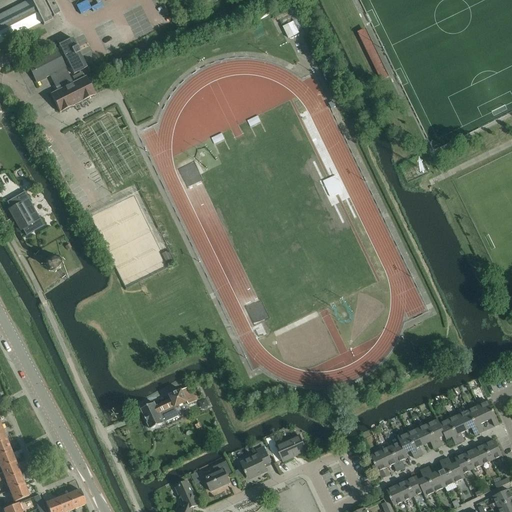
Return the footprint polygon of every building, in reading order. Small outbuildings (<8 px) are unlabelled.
[(0,39),(11,34),(12,37),(42,22),(44,25),(52,21),(50,17),(52,15),(53,18),(60,14),(52,0),(30,0),(0,15),(0,39)] [(294,22),(283,27),(289,39),(299,33),(298,31),(294,22)] [(72,39),(59,45),(66,60),(73,75),(87,68),(79,53),(80,52),(77,47),(76,47),(72,39)] [(57,52),(29,66),(36,80),(37,83),(38,83),(46,78),(50,76),(51,77),(58,91),(51,95),(60,113),(95,95),(86,77),(85,78),(75,83),(73,84),(66,69),(57,52)] [(82,72),(73,77),(75,83),(85,78),(82,72)] [(258,116),(248,121),(251,127),(261,122),(258,116)] [(222,133),(212,139),(215,145),(225,140),(222,133)] [(25,192),(7,203),(11,209),(9,210),(21,231),(22,230),(26,236),(44,226),(25,192)] [(168,251),(162,254),(169,267),(175,264),(168,251)] [(46,260),(45,267),(50,272),(56,273),(56,272),(60,269),(61,268),(62,262),(57,256),(51,256),(46,260)] [(172,399),(145,412),(153,428),(164,422),(164,423),(179,415),(176,409),(188,403),(189,405),(198,401),(191,387),(182,391),(183,392),(171,398),(172,399)] [(206,399),(199,402),(202,410),(209,406),(206,399)] [(489,402),(479,407),(486,423),(491,420),(495,427),(499,425),(489,402)] [(479,407),(469,412),(479,435),(484,432),(481,425),(486,423),(479,407)] [(469,412),(459,416),(466,432),(472,429),(475,436),(479,435),(469,412)] [(459,416),(449,421),(460,443),(464,441),(461,434),(466,432),(459,416)] [(438,421),(428,425),(439,448),(443,446),(439,439),(445,436),(440,425),(438,421)] [(440,425),(445,436),(447,441),(453,438),(454,441),(456,445),(460,443),(449,421),(440,425)] [(428,425),(418,430),(425,445),(431,443),(434,450),(439,448),(428,425)] [(418,430),(409,434),(419,457),(423,455),(419,448),(425,445),(418,430)] [(272,434),(265,436),(270,447),(276,444),(272,434)] [(405,436),(399,439),(401,443),(406,454),(411,452),(415,459),(416,459),(419,457),(409,434),(405,436)] [(300,437),(277,447),(284,462),(307,451),(300,437)] [(489,441),(485,443),(493,461),(503,457),(495,440),(490,443),(489,441)] [(7,441),(0,443),(0,456),(11,452),(7,441)] [(401,443),(391,447),(401,471),(406,468),(403,462),(408,459),(406,454),(401,443)] [(481,447),(476,449),(483,465),(493,461),(485,443),(480,445),(481,447)] [(391,447),(381,452),(388,468),(389,468),(394,466),(397,473),(401,471),(391,447)] [(259,456),(242,464),(250,482),(268,473),(265,466),(272,463),(265,448),(257,451),(259,456)] [(470,450),(466,452),(474,470),(483,465),(476,449),(471,452),(470,450)] [(11,452),(0,456),(0,466),(1,469),(16,463),(11,452)] [(381,452),(371,457),(382,479),(386,477),(383,471),(388,468),(381,452)] [(462,456),(456,459),(458,463),(464,474),(474,470),(466,452),(461,454),(462,456)] [(450,458),(446,460),(456,483),(466,478),(464,474),(458,463),(454,465),(451,459),(450,458)] [(444,470),(439,472),(446,488),(456,483),(446,460),(441,462),(444,470)] [(217,474),(206,479),(213,493),(231,485),(227,477),(233,474),(227,462),(214,468),(217,474)] [(16,463),(1,469),(5,480),(20,474),(16,463)] [(430,467),(426,469),(436,492),(446,488),(439,472),(434,475),(430,467)] [(420,481),(419,481),(424,492),(424,493),(426,497),(436,492),(426,469),(421,471),(425,479),(420,481)] [(20,474),(5,480),(10,491),(25,485),(20,474)] [(411,477),(407,479),(415,497),(424,493),(424,492),(419,481),(420,481),(418,477),(412,479),(411,477)] [(403,483),(398,486),(405,501),(415,497),(407,479),(402,481),(403,483)] [(179,487),(176,489),(180,498),(182,497),(185,504),(182,511),(180,510),(179,511),(192,511),(193,508),(199,506),(197,501),(197,498),(194,497),(188,482),(179,486),(179,487)] [(25,485),(10,491),(14,502),(14,503),(29,497),(29,496),(25,485)] [(392,486),(387,488),(394,504),(395,506),(405,501),(398,486),(393,488),(392,486)] [(508,490),(493,497),(494,498),(498,508),(511,501),(511,494),(511,495),(509,490),(508,490)] [(80,491),(68,495),(74,510),(85,506),(85,505),(80,491)] [(68,495),(57,500),(62,511),(69,511),(74,510),(68,495)] [(39,496),(33,498),(38,510),(44,508),(43,505),(39,496)] [(62,511),(57,500),(46,504),(49,511),(62,511)] [(511,511),(511,501),(498,508),(500,511),(511,511)]
